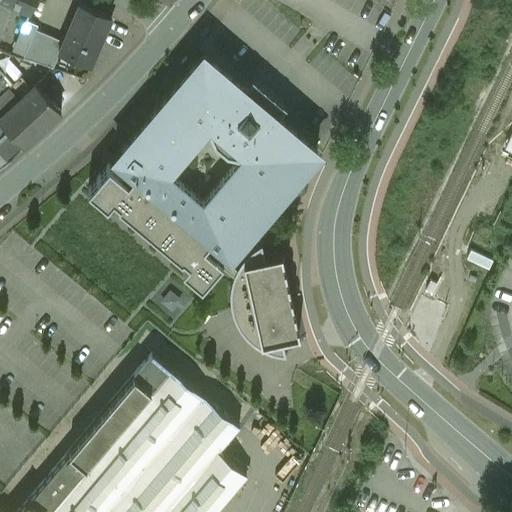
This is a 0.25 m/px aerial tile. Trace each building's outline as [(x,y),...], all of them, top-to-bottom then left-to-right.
[(36,0),(0,0),(0,2),(11,8),(30,16),(36,0)] [(0,31),(11,8),(0,2),(0,31)] [(112,17),(80,4),(64,42),(60,52),(92,65),(112,17)] [(25,22),(13,54),(25,58),(37,30),(38,27),(25,22)] [(64,42),(37,30),(25,58),(36,62),(54,68),(60,52),(64,42)] [(318,149),(204,53),(114,159),(132,174),(128,179),(110,164),(88,189),(108,205),(114,198),(120,203),(118,204),(182,258),(183,257),(189,262),(183,269),(202,285),(223,261),(205,245),(209,240),(228,256),(318,149)] [(0,114),(18,98),(8,87),(14,82),(0,68),(0,114)] [(18,98),(0,114),(0,119),(23,145),(60,109),(35,82),(18,98)] [(0,164),(23,145),(0,119),(0,164)] [(228,256),(209,240),(205,245),(223,261),(235,270),(237,264),(228,256)] [(262,240),(255,244),(251,247),(247,250),(243,255),(239,262),(237,264),(235,270),(233,273),(233,277),(232,280),(231,283),(231,287),(230,293),(231,298),(231,301),(232,305),(234,311),(236,317),(240,323),(243,328),(247,332),(251,337),(255,339),(259,342),(262,344),(267,346),(274,349),(282,350),(286,351),(283,336),(300,332),(282,250),(265,254),(262,240)] [(432,293),(437,282),(431,279),(426,289),(432,293)] [(50,511),(173,366),(157,352),(22,511),(50,511)] [(110,511),(210,395),(173,366),(50,511),(110,511)] [(167,511),(243,422),(210,395),(110,511),(167,511)] [(217,511),(251,473),(223,449),(168,511),(217,511)]
